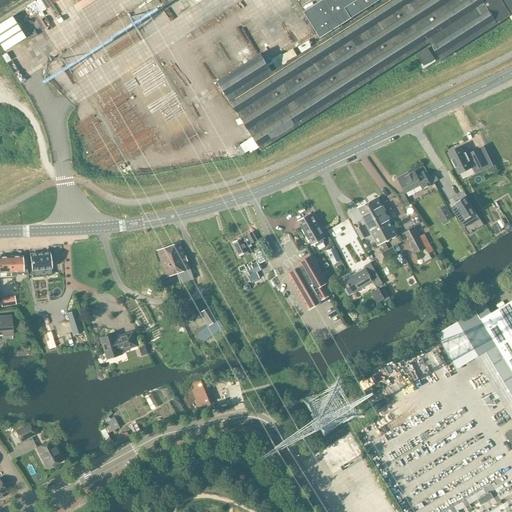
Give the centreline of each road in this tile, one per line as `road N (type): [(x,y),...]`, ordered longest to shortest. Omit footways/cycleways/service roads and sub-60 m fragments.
road 1 (tertiary): [(0,232),(120,225),(225,203),(511,72)]
road 2 (tertiary): [(57,491),(167,433),(245,416),(275,429),(325,511)]
